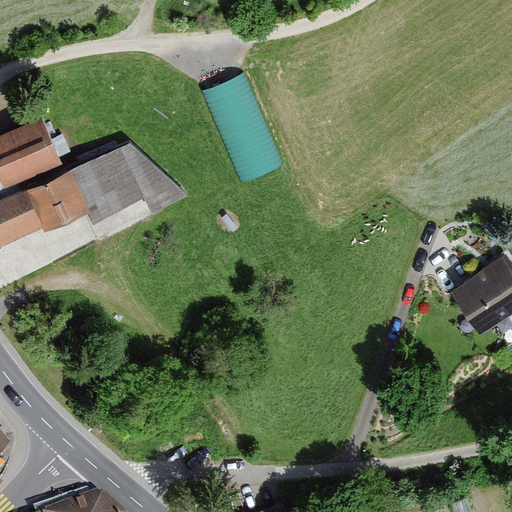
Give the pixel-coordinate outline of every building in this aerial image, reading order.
[(279,161),(249,67),(207,80),(238,174),(279,161)] [(56,163),(35,116),(0,130),(0,183),(1,187),(56,163)] [(185,196),(124,141),(0,196),(0,241),(36,225),(38,230),(83,209),(88,221),(140,198),(147,213),(185,196)] [(511,311),(511,266),(505,255),(447,292),(475,336),(511,311)] [(32,508),(33,511),(60,511),(92,501),(88,489),(32,508)] [(60,511),(120,511),(103,497),(92,501),(60,511)] [(252,511),(279,511),(276,503),(252,511)]
